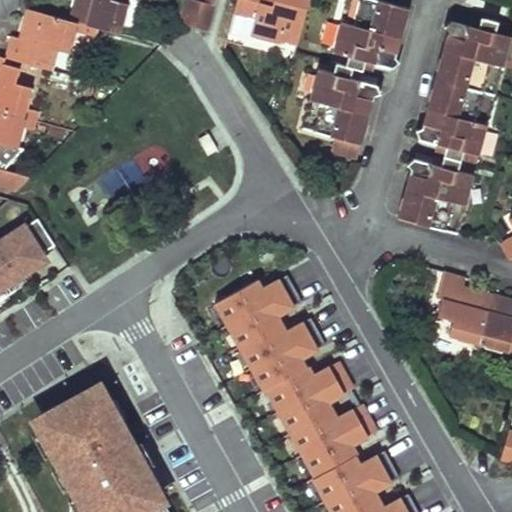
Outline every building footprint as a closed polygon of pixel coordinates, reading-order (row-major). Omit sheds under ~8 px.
[(122,24),(123,25),(127,12),(125,12),(128,3),(116,0),(83,0),(82,5),(74,3),(72,12),(70,11),(68,20),(98,28),(119,33),(122,24)] [(189,0),(184,0),(178,22),(183,24),(189,0)] [(189,0),(183,24),(208,31),(215,5),(204,2),(197,0),(189,0)] [(237,0),(234,10),(240,11),(243,0),(237,0)] [(309,0),(243,0),(240,11),(240,14),(239,16),(247,18),(247,17),(255,19),(250,35),(259,38),(258,39),(271,42),(272,41),(281,43),(281,40),(289,42),(288,44),(297,46),(309,0)] [(346,0),(333,50),(343,53),(340,63),(347,65),(353,67),(356,67),(359,57),(365,59),(392,67),(399,61),(395,56),(409,7),(401,5),(382,0),(346,0)] [(33,59),(54,64),(58,49),(69,52),(72,43),(73,44),(76,32),(96,37),(98,28),(68,20),(26,8),(24,16),(25,17),(23,26),(31,28),(27,40),(19,38),(11,36),(5,57),(31,64),(33,59)] [(481,16),(479,26),(485,28),(488,18),(481,16)] [(511,29),(511,24),(488,18),(485,28),(479,26),(451,19),(445,25),(448,30),(435,79),(494,94),(502,65),(510,36),(511,29)] [(21,32),(19,38),(27,40),(31,28),(23,26),(21,32)] [(511,36),(510,36),(502,65),(511,67),(511,36)] [(0,110),(23,117),(26,108),(27,109),(31,96),(29,96),(32,87),(17,83),(21,67),(4,63),(5,57),(0,55),(0,110)] [(363,69),(365,59),(359,57),(356,67),(363,69)] [(347,65),(340,63),(331,60),(328,71),(318,68),(302,127),(335,136),(330,154),(356,162),(375,95),(380,92),(377,84),(350,77),(344,75),(347,65)] [(347,65),(344,75),(350,77),(353,67),(347,65)] [(494,94),(435,79),(422,127),(416,130),(419,138),(446,145),(453,147),(450,157),(476,164),(494,94)] [(26,108),(23,117),(37,121),(40,112),(27,109),(26,108)] [(0,143),(15,148),(17,139),(19,139),(22,127),(21,126),(23,117),(0,110),(0,143)] [(37,121),(23,117),(21,126),(22,127),(35,130),(37,121)] [(444,155),(450,157),(453,147),(446,145),(444,155)] [(447,167),(450,157),(444,155),(441,165),(447,167)] [(476,164),(450,157),(447,167),(441,165),(414,158),(407,164),(411,168),(398,217),(457,233),(476,164)] [(101,178),(114,200),(144,182),(132,160),(101,178)] [(511,217),(509,219),(511,223),(511,238),(501,245),(509,258),(511,258),(511,217)] [(27,224),(0,242),(0,306),(54,269),(27,224)] [(437,297),(442,299),(438,316),(445,318),(446,317),(453,319),(449,335),(458,338),(458,339),(470,342),(471,341),(479,343),(493,292),(485,290),(485,291),(476,289),(474,296),(461,293),(463,285),(466,277),(444,271),(437,297)] [(257,279),(214,301),(334,511),(419,511),(336,360),(287,275),(263,289),(257,279)] [(470,287),(463,285),(461,293),(474,296),(476,289),(470,287)] [(479,343),(488,346),(488,347),(501,351),(501,349),(510,352),(510,349),(511,343),(511,306),(508,306),(510,298),(501,295),(501,294),(493,292),(479,343)] [(104,380),(29,418),(79,511),(163,511),(170,509),(104,380)] [(511,432),(509,431),(501,459),(511,462),(511,432)]
